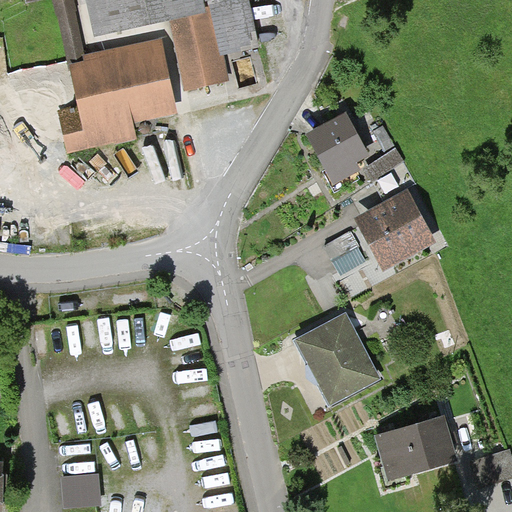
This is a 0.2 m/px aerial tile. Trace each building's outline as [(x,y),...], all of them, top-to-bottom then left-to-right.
[(28,0),(29,4),(48,0),(54,0),(69,67),(76,102),(60,106),(71,153),(136,139),(132,125),(179,115),(163,39),(86,55),(73,0),(86,0),(95,38),(170,22),(185,93),(230,84),(225,59),(262,51),(250,0),(28,0)] [(371,157),(348,115),(307,136),(326,171),(323,172),(335,194),(361,180),(358,173),(361,171),(357,164),(371,157)] [(396,151),(365,170),(385,203),(416,184),(396,151)] [(380,207),(356,220),(384,273),(436,244),(408,192),(380,207)] [(350,234),(326,248),(341,276),(366,262),(350,234)] [(348,316),(296,342),(330,408),(382,381),(359,337),(348,316)] [(446,417),(375,438),(389,484),(458,463),(451,436),(446,417)] [(511,454),(510,450),(472,463),(480,489),(511,478),(511,454)] [(65,511),(93,511),(104,511),(102,479),(64,481),(65,511)]
